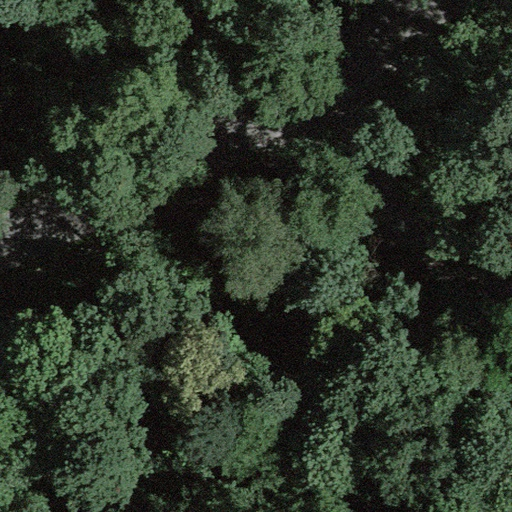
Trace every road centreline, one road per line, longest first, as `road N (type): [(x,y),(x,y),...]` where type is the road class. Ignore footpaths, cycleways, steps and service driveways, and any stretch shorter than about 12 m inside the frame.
road 1 (tertiary): [(414,0),(303,73),(0,230)]
road 2 (track): [(511,328),(235,0)]
